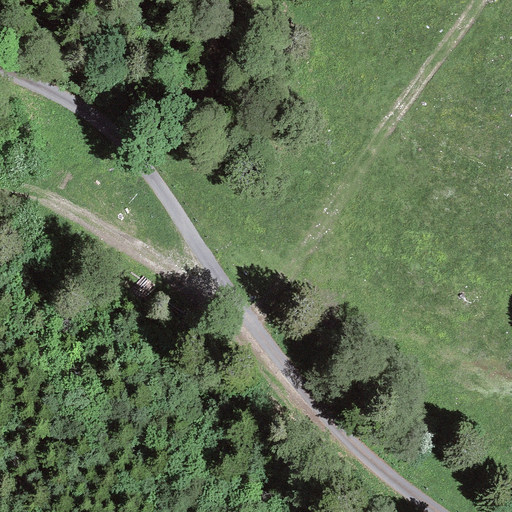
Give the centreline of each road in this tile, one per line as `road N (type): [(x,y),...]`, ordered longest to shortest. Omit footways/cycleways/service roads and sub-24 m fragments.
road 1 (track): [(438,511),(337,428),(259,335),(126,142),(86,111),(0,67)]
road 2 (track): [(485,0),(348,184),(259,335)]
